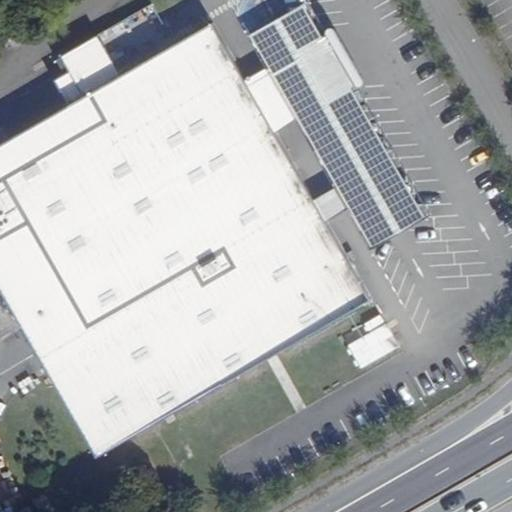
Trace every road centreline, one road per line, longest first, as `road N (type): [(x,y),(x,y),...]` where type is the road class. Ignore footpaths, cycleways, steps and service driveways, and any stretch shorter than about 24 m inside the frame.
road 1 (primary): [(511,394),(314,511)]
road 2 (primary): [(511,425),(360,511)]
road 3 (unclassified): [(511,133),(437,0)]
